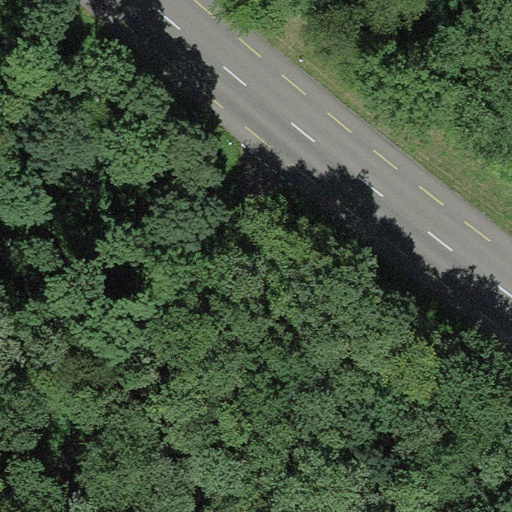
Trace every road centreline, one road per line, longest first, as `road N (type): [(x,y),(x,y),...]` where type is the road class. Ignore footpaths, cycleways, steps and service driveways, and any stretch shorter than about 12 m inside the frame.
road 1 (tertiary): [(151,0),(511,303)]
road 2 (track): [(56,511),(240,196),(292,122)]
